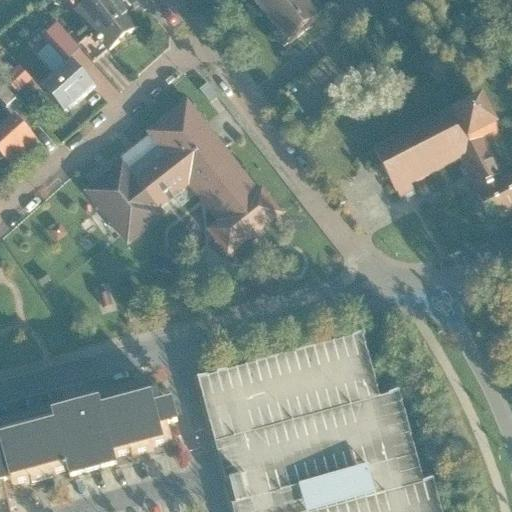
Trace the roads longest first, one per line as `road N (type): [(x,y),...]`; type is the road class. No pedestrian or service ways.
road 1 (residential): [(0,392),(404,285)]
road 2 (residential): [(199,43),(336,223),(404,285)]
road 3 (residential): [(199,43),(0,219)]
road 4 (residential): [(404,285),(455,327),(511,438)]
